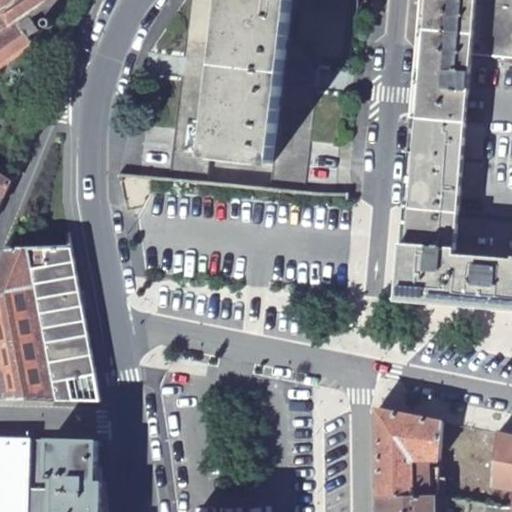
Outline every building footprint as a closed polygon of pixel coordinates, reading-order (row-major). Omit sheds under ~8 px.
[(0,0),(0,194),(4,196),(13,177),(0,169),(0,66),(34,44),(30,37),(40,30),(32,17),(45,8),(50,16),(62,8),(64,0),(80,0),(81,1),(84,1),(84,0),(0,0)] [(291,0),(228,0),(211,156),(274,163),(291,0)] [(428,0),(421,91),(468,94),(472,55),(476,0),(428,0)] [(511,0),(476,0),(472,55),(511,58),(511,0)] [(468,94),(421,91),(419,103),(407,244),(455,248),(467,106),(468,94)] [(451,305),(455,254),(455,248),(407,244),(401,243),(397,300),(451,305)] [(71,248),(32,249),(58,400),(100,400),(71,248)] [(32,249),(7,250),(0,266),(0,398),(58,400),(32,249)] [(511,309),(511,258),(455,254),(451,305),(511,309)] [(440,460),(443,421),(380,408),(378,411),(379,496),(436,496),(437,496),(439,469),(419,467),(419,459),(440,460)] [(511,434),(497,432),(491,487),(511,489),(511,434)] [(49,481),(50,439),(0,438),(0,511),(54,511),(55,481),(49,481)] [(102,511),(103,482),(97,482),(97,475),(98,441),(50,439),(49,481),(55,481),(54,511),(102,511)] [(436,511),(436,496),(379,496),(379,511),(511,511),(511,504),(488,502),(487,511),(436,511)]
